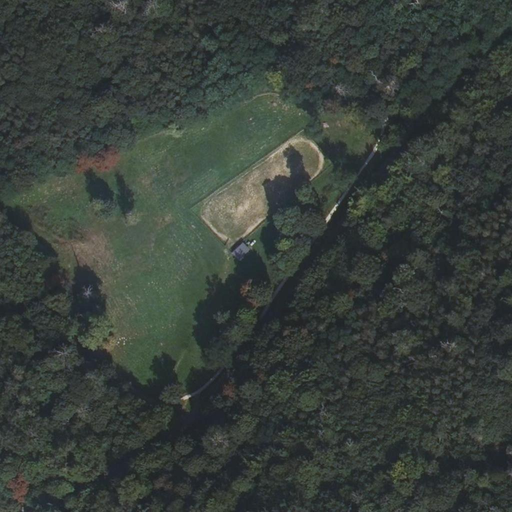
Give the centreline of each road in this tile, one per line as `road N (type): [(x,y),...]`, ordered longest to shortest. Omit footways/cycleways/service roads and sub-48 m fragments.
road 1 (unclassified): [(511,34),(377,179),(202,407),(40,511)]
road 2 (track): [(0,223),(43,252),(101,358),(157,404)]
road 3 (track): [(499,446),(465,446),(278,511)]
road 4 (track): [(317,354),(265,430),(184,511)]
